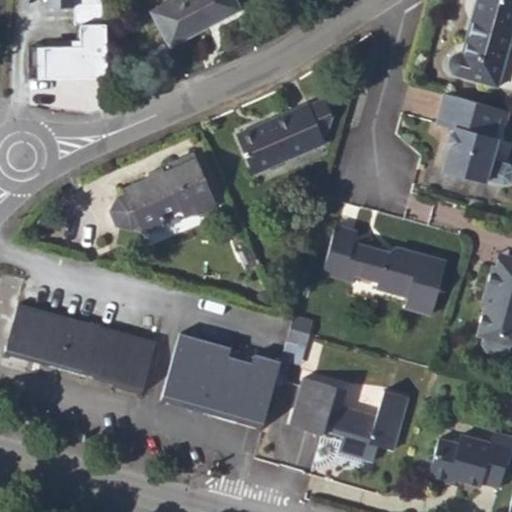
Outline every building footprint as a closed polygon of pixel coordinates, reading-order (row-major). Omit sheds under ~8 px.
[(168,0),(151,9),(169,43),(239,7),(235,0),(168,0)] [(474,0),(461,51),(456,51),(453,53),(450,55),(448,60),(448,64),(450,69),(453,72),(497,85),(511,29),(511,2),(501,0),(474,0)] [(82,25),(83,50),(32,45),(29,77),(107,84),(105,4),(81,5),(82,25)] [(55,5),(55,25),(82,25),(81,5),(73,5),(55,5)] [(435,123),(454,128),(442,170),(486,182),(503,187),(511,185),(511,183),(511,167),(510,165),(493,160),(499,140),(493,138),(499,117),(503,118),(505,110),(443,93),(435,123)] [(253,171),(324,140),(321,132),(328,129),(332,115),(324,97),(308,104),(307,102),(236,132),(253,171)] [(140,225),(144,231),(163,223),(160,217),(180,209),(194,203),(198,212),(217,205),(193,149),(166,161),(168,166),(124,185),(126,189),(140,225)] [(118,193),(112,207),(119,223),(133,228),(140,225),(126,189),(118,193)] [(184,217),(198,212),(194,203),(180,209),(184,217)] [(356,280),(358,272),(382,279),(379,287),(411,296),(408,307),(432,313),(446,260),(399,247),(388,251),(356,242),(359,231),(337,225),(324,271),(356,280)] [(511,273),(511,255),(500,252),(496,268),(511,273)] [(489,293),(485,309),(476,338),(484,340),(481,347),(487,357),(501,360),(510,355),(511,348),(511,273),(496,268),(491,267),(484,291),(489,293)] [(485,309),(489,293),(484,291),(479,308),(485,309)] [(156,340),(17,302),(3,350),(143,389),(156,340)] [(309,335),(313,322),(292,316),(288,329),(309,335)] [(306,347),(309,335),(288,329),(285,341),(306,347)] [(279,360),(254,352),(253,355),(230,349),(230,346),(179,331),(160,398),(261,426),(279,360)] [(347,439),(343,456),(373,464),(378,448),(391,452),(406,399),(382,393),(375,418),(339,408),(343,391),(302,380),(289,428),(322,437),(323,433),(341,438),(347,439)] [(451,481),(460,483),(478,487),(479,484),(498,490),(511,440),(493,435),(490,445),(461,437),(459,446),(438,440),(434,455),(426,459),(423,472),(429,481),(444,485),(451,481)] [(343,456),(347,439),(341,438),(337,455),(343,456)] [(458,489),(460,483),(451,481),(444,485),(458,489)]
